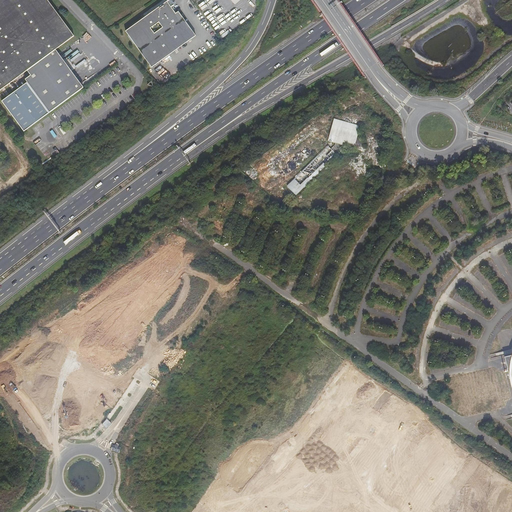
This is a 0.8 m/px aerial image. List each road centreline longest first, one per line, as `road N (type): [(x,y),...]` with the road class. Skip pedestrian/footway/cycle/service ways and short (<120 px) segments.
road 1 (motorway): [(365,0),(101,188)]
road 2 (motorway): [(179,155),(443,0)]
road 3 (motorway): [(179,155),(397,0)]
road 4 (motorway): [(272,0),(242,57),(101,188)]
road 5 (residential): [(95,452),(151,372),(238,278)]
road 6 (motorway): [(0,291),(179,155)]
road 7 (unknown): [(301,511),(326,506),(401,405)]
road 8 (motorway): [(101,188),(0,267)]
